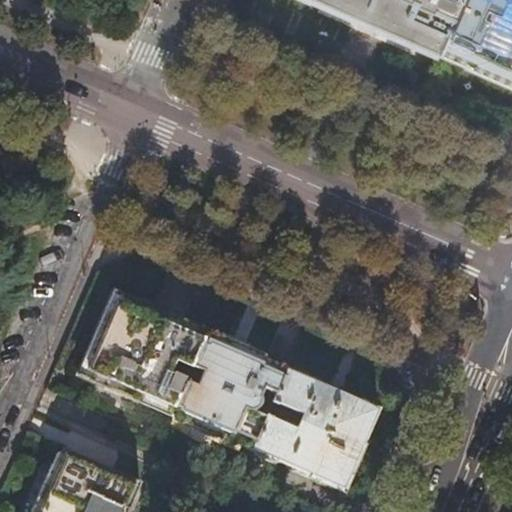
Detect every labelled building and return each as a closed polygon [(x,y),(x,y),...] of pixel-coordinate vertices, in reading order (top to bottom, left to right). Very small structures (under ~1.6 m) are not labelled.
[(438,51),(460,0),(312,0),(317,2),(436,55),(438,51)] [(463,65),(511,86),(511,0),(460,0),(438,51),(464,62),(463,65)] [(189,369),(205,334),(189,327),(127,299),(112,292),(109,300),(79,368),(76,375),(168,415),(184,381),(168,374),(174,362),(189,369)] [(254,356),(205,334),(189,369),(200,373),(195,386),(184,381),(168,415),(251,452),(286,370),(254,356)] [(375,421),(379,411),(333,390),(286,370),(251,452),(343,492),(355,467),(375,421)] [(53,468),(33,511),(126,511),(139,483),(61,449),(53,468)]
